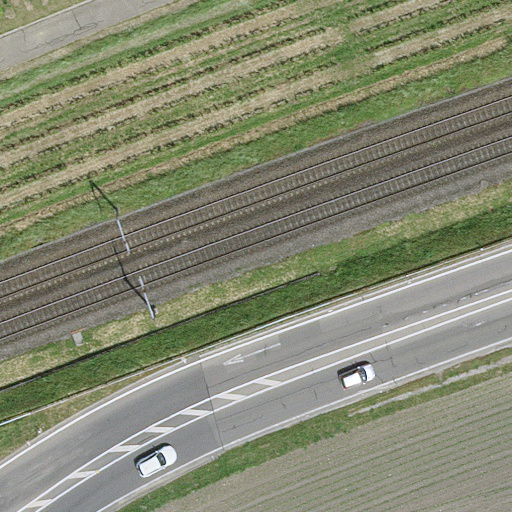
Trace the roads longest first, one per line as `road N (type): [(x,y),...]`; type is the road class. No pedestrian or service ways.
road 1 (primary): [(29,511),(123,445),(314,358),(511,291)]
road 2 (track): [(0,63),(155,0)]
